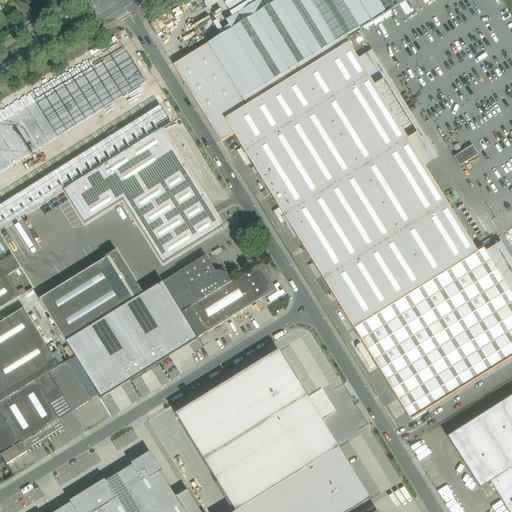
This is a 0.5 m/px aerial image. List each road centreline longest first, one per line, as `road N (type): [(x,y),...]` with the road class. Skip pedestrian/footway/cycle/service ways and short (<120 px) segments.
road 1 (unclassified): [(0,498),(308,307)]
road 2 (unclassified): [(308,307),(122,5)]
road 3 (unclassified): [(435,511),(308,307)]
road 4 (secondary): [(0,76),(122,5)]
